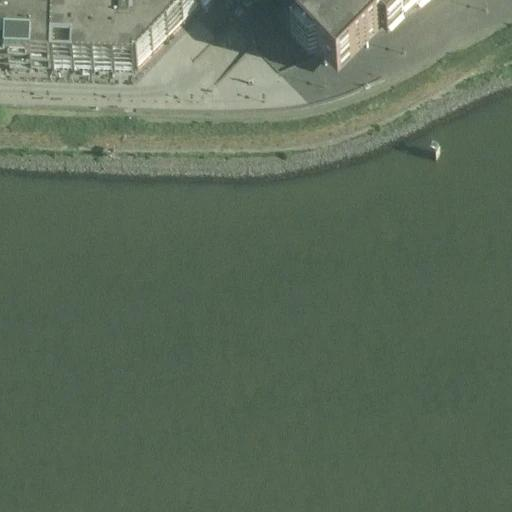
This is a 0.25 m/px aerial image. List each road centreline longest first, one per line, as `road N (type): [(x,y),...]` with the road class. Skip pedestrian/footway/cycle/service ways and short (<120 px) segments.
road 1 (residential): [(511,5),(340,83),(182,94)]
road 2 (residential): [(182,94),(0,88)]
